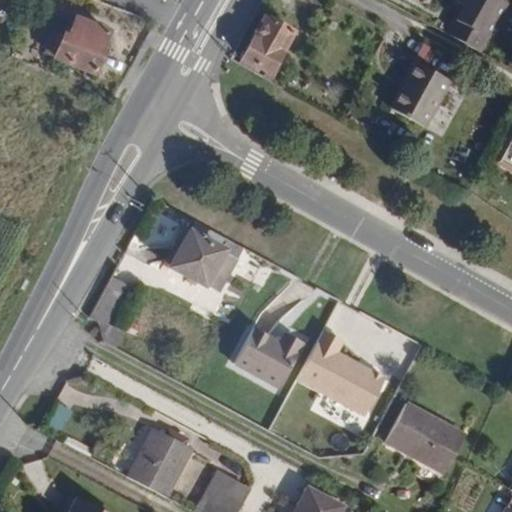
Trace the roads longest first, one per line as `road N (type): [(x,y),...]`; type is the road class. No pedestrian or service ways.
road 1 (residential): [(172,113),(248,166),(511,315)]
road 2 (primary): [(34,336),(90,270),(172,113)]
road 3 (primary): [(143,97),(57,271),(34,336)]
road 4 (primary): [(172,113),(234,0)]
